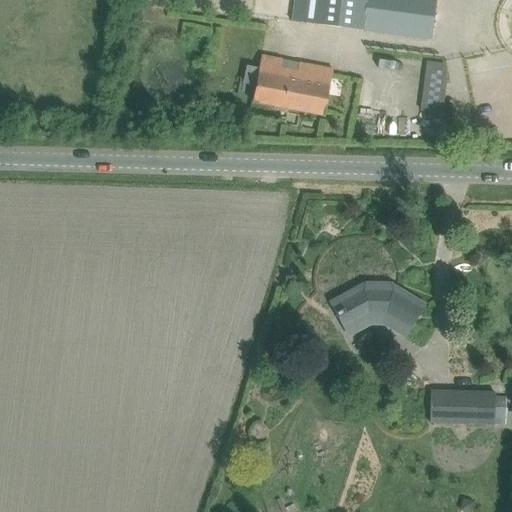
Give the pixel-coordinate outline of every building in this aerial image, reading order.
[(142,0),(134,0),(133,20),(150,22),(153,1),(142,0)] [(261,56),(252,102),(324,116),(333,69),(299,63),(297,72),(280,68),(281,59),(261,56)] [(412,56),(410,107),(433,108),(434,57),(412,56)] [(404,336),(412,322),(423,305),(391,286),(387,293),(369,293),(365,285),(337,300),(343,310),(337,313),(349,335),(369,324),(384,324),(404,336)] [(430,423),(494,425),(505,425),(506,397),(495,396),(495,393),(430,391),(430,423)] [(462,500),(459,511),(461,511),(471,511),(474,503),(462,500)]
